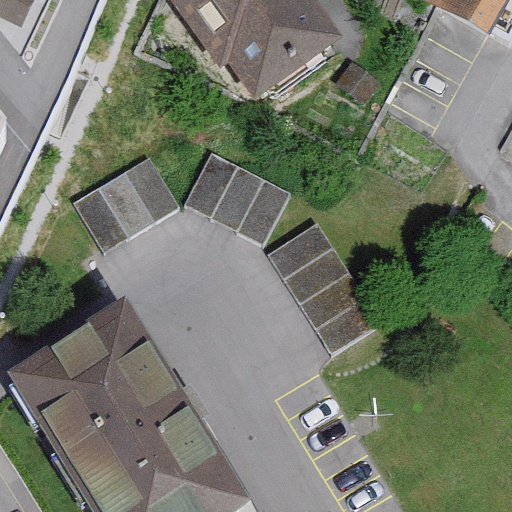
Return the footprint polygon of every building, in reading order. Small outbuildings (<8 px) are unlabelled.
[(340,58),(300,0),(187,0),(167,13),(216,86),(228,78),(253,115),(340,58)] [(511,51),(511,0),(433,0),(425,15),(507,60),(511,51)] [(284,205),(212,168),(188,214),(260,251),(284,205)] [(97,261),(173,215),(144,169),(69,214),(97,261)] [(374,332),(316,235),(267,264),(299,317),(325,361),(374,332)] [(237,511),(127,321),(9,389),(80,511),(237,511)]
